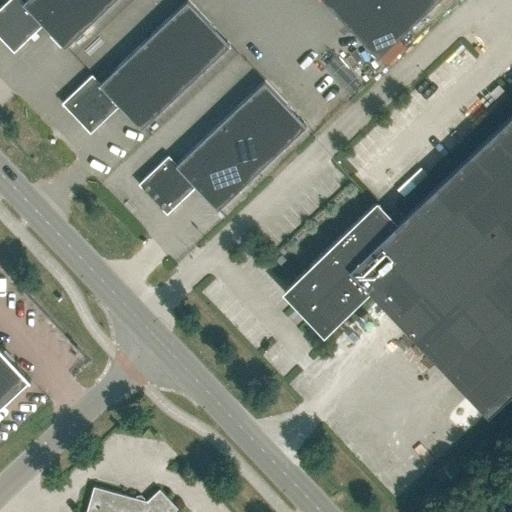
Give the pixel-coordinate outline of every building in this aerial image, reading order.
[(115,0),(25,0),(24,1),(22,0),(7,0),(0,7),(0,36),(14,52),(43,24),(65,47),(115,0)] [(230,44),(188,0),(187,0),(101,82),(92,74),(62,102),(91,132),(120,105),(142,128),(230,44)] [(324,0),(350,27),(379,0),(324,0)] [(408,28),(381,0),(379,0),(350,27),(378,56),(398,38),(408,28)] [(381,0),(408,28),(438,0),(381,0)] [(398,38),(378,56),(386,65),(406,47),(398,38)] [(139,183),(167,213),(196,186),(218,209),(307,125),(264,81),(177,163),(169,154),(139,183)] [(375,203),(293,280),(335,324),(371,289),(489,414),(511,391),(511,113),(395,224),(375,203)] [(0,406),(29,380),(30,381),(31,379),(0,346),(0,406)] [(173,511),(178,508),(160,488),(147,500),(94,486),(87,511),(85,511),(173,511)]
